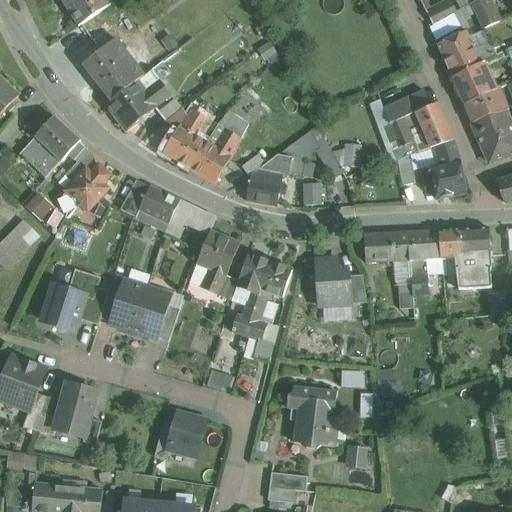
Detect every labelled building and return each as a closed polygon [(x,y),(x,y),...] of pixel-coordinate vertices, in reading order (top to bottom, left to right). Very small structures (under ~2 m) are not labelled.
[(60,0),(79,28),(111,6),(107,0),(60,0)] [(494,6),(491,0),(481,0),(473,5),(472,6),(484,30),(501,23),(493,6),(494,6)] [(449,4),(427,14),(434,27),(454,15),(449,4)] [(511,45),(501,23),(484,30),(491,45),(497,58),(508,52),(511,49),(511,45)] [(476,52),(467,32),(438,46),(453,79),(490,61),(497,58),(491,45),(476,52)] [(145,77),(116,40),(84,65),(103,90),(107,87),(116,99),(136,84),(145,77)] [(490,61),(453,79),(466,106),(497,92),(486,67),(491,65),(490,61)] [(0,79),(0,117),(19,97),(0,79)] [(144,94),(136,84),(116,99),(108,106),(128,132),(157,110),(156,109),(172,97),(161,82),(144,94)] [(497,92),(466,106),(473,124),(507,111),(509,110),(500,91),(497,92)] [(425,92),(384,110),(390,125),(385,127),(392,145),(398,143),(400,148),(394,151),(398,162),(411,157),(419,154),(408,126),(405,119),(416,114),(432,108),(425,92)] [(175,101),(159,114),(166,123),(183,110),(175,101)] [(385,127),(390,125),(384,110),(380,101),(370,106),(380,129),(385,127)] [(455,142),(439,105),(432,108),(416,114),(419,122),(408,126),(416,146),(428,143),(431,150),(435,149),(455,142)] [(193,111),(182,128),(181,127),(164,154),(190,171),(208,144),(199,138),(210,121),(193,111)] [(511,124),(507,111),(473,124),(472,124),(490,165),(511,156),(511,124)] [(229,113),(219,126),(208,144),(190,171),(215,186),(232,159),(231,158),(242,141),(241,140),(249,126),(229,113)] [(55,117),(36,138),(21,155),(46,180),(62,162),(62,163),(69,156),(75,161),(86,149),(80,143),(81,142),(55,117)] [(331,122),(318,128),(328,145),(340,137),(331,122)] [(303,154),(299,176),(304,177),(308,158),(318,153),(335,183),(346,177),(341,168),(332,153),(328,145),(318,128),(317,127),(298,142),(303,154)] [(298,142),(259,171),(283,175),(283,176),(289,177),(290,175),(299,176),(303,154),(298,142)] [(455,142),(435,149),(441,167),(431,169),(437,201),(467,195),(461,163),(455,142)] [(332,153),(341,168),(360,170),(362,147),(345,146),(345,150),(332,153)] [(259,155),(243,167),(250,177),(266,165),(259,155)] [(411,157),(398,162),(403,187),(416,185),(411,157)] [(283,175),(259,171),(252,176),(247,202),(278,208),(282,184),(281,184),(283,176),(283,175)] [(88,173),(83,178),(82,177),(68,192),(68,193),(60,201),(61,207),(61,209),(63,212),(68,214),(66,219),(69,220),(72,216),(72,215),(78,210),(82,205),(88,211),(103,196),(102,194),(106,190),(101,185),(105,181),(106,179),(106,177),(105,174),(103,173),(100,172),(98,172),(96,173),(93,177),(88,173)] [(511,176),(497,182),(506,205),(511,204),(511,176)] [(137,182),(122,211),(137,219),(140,212),(151,189),(137,182)] [(322,185),(303,186),(304,207),(323,206),(322,185)] [(181,202),(151,188),(151,189),(140,212),(154,218),(151,225),(179,238),(188,221),(211,233),(211,232),(217,219),(181,202)] [(24,207),(41,219),(52,204),(35,192),(24,207)] [(40,238),(24,222),(15,230),(31,246),(40,238)] [(85,229),(69,226),(67,238),(83,241),(85,229)] [(490,229),(461,231),(463,255),(456,257),(456,259),(460,291),(492,289),(491,270),(492,270),(490,229)] [(31,246),(15,230),(7,238),(23,255),(31,246)] [(461,231),(440,232),(442,260),(456,259),(456,257),(463,255),(461,231)] [(241,245),(211,232),(211,233),(197,266),(190,284),(219,296),(227,277),(241,245)] [(440,232),(409,234),(410,262),(411,261),(413,286),(413,298),(414,298),(430,296),(427,261),(442,260),(440,232)] [(409,234),(365,236),(367,264),(395,263),(396,283),(399,287),(413,286),(411,261),(410,262),(409,234)] [(23,255),(7,238),(0,245),(0,247),(15,263),(23,255)] [(15,263),(0,247),(0,265),(6,271),(15,263)] [(240,282),(234,298),(248,302),(243,317),(251,320),(271,264),(249,256),(240,282)] [(339,260),(317,262),(320,308),(351,306),(350,278),(340,278),(339,260)] [(271,264),(251,320),(260,323),(268,299),(274,296),(283,299),(293,271),(271,264)] [(227,277),(219,296),(233,302),(234,298),(240,282),(227,277)] [(363,277),(350,278),(351,306),(367,304),(363,277)] [(148,290),(125,283),(123,290),(112,324),(111,326),(134,333),(148,290)] [(109,293),(88,286),(85,297),(86,297),(79,320),(99,327),(101,320),(109,293)] [(123,290),(112,286),(109,293),(101,320),(112,324),(123,290)] [(413,286),(399,287),(401,308),(415,307),(414,298),(413,298),(413,286)] [(85,297),(54,287),(43,323),(75,333),(79,320),(86,297),(85,297)] [(148,290),(134,333),(157,341),(158,340),(169,305),(171,298),(148,290)] [(511,295),(511,292),(490,294),(492,318),(511,315),(511,295)] [(169,305),(158,340),(169,344),(181,309),(169,305)] [(243,317),(238,316),(232,333),(245,337),(251,320),(243,317)] [(260,323),(251,320),(245,337),(263,343),(269,325),(260,323)] [(279,328),(269,325),(263,343),(274,346),(279,328)] [(367,337),(352,336),(351,352),(345,351),(344,359),(364,361),(367,337)] [(13,359),(0,391),(0,400),(30,412),(30,413),(37,395),(46,372),(13,359)] [(365,374),(343,374),(342,388),(364,388),(365,374)] [(233,382),(212,376),(208,387),(229,394),(233,382)] [(63,403),(55,431),(56,432),(85,440),(86,440),(91,420),(98,393),(68,385),(63,403)] [(337,393),(294,388),(294,393),(289,397),(288,409),(298,411),(294,444),(303,445),(307,449),(317,450),(322,447),(336,449),(339,421),(335,414),(337,393)] [(37,395),(30,413),(30,412),(24,429),(36,432),(49,399),(37,395)] [(373,397),(363,396),(363,417),(372,417),(373,397)] [(49,399),(36,432),(55,437),(56,432),(55,431),(63,403),(49,399)] [(206,423),(179,415),(170,451),(197,458),(206,423)] [(102,424),(91,420),(86,440),(85,440),(84,443),(96,447),(102,424)] [(368,451),(349,449),(347,466),(366,468),(368,451)] [(11,474),(24,475),(25,460),(12,459),(11,474)] [(21,509),(24,475),(11,474),(7,508),(21,509)] [(38,476),(24,475),(21,509),(33,510),(36,486),(37,487),(38,476)] [(308,478),(272,475),(271,489),(295,492),(306,493),(308,478)] [(37,487),(36,486),(33,510),(33,511),(101,511),(103,493),(37,487)] [(295,492),(271,489),(269,502),(294,504),(295,492)] [(159,511),(161,503),(125,500),(124,511),(159,511)] [(195,511),(196,506),(161,503),(159,511),(195,511)]
